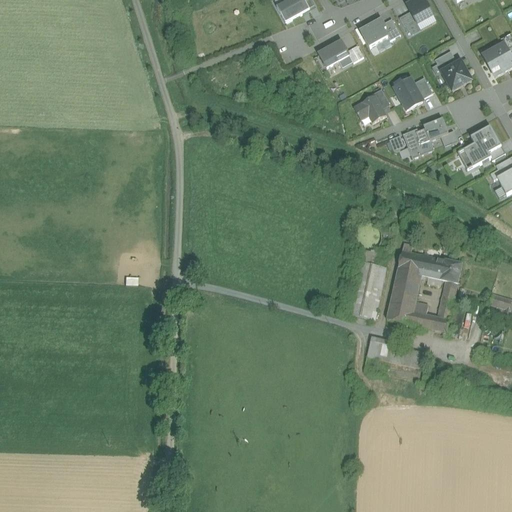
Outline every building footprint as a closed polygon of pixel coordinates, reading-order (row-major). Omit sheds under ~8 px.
[(303,0),(295,0),(277,10),(286,26),(310,13),(303,0)] [(303,0),(310,13),(317,10),(311,0),(303,0)] [(450,0),(455,8),(470,0),(450,0)] [(423,1),(404,12),(408,18),(415,31),(434,21),(423,1)] [(415,31),(408,18),(399,23),(409,39),(417,35),(415,31)] [(392,22),(384,27),(387,31),(384,33),(388,41),(390,44),(401,38),(392,22)] [(382,23),(361,35),(370,51),(388,41),(384,33),(387,31),(384,27),(382,23)] [(501,43),(504,47),(511,58),(511,57),(511,36),(501,43)] [(343,45),(320,57),(327,71),(350,59),(347,54),(343,45)] [(504,47),(484,59),(495,80),(511,70),(511,60),(511,58),(504,47)] [(358,49),(347,54),(350,59),(353,65),(364,60),(358,49)] [(442,76),(458,66),(451,54),(435,63),(438,67),(432,70),(437,79),(442,76)] [(442,76),(453,95),(472,84),(461,64),(458,66),(442,76)] [(424,81),(414,87),(423,103),(433,97),(424,81)] [(411,82),(395,91),(407,113),(423,105),(423,103),(414,87),(411,82)] [(381,92),(375,96),(383,112),(390,108),(381,92)] [(367,104),(353,110),(362,123),(369,119),(372,126),(387,118),(383,112),(375,96),(366,101),(367,104)] [(424,129),(426,132),(430,143),(441,139),(448,137),(443,122),(424,129)] [(502,149),(491,129),(471,140),(475,147),(458,156),(465,169),(471,166),(473,171),(492,161),(489,156),(502,149)] [(417,133),(403,138),(413,162),(434,154),(430,143),(426,132),(418,135),(417,133)] [(454,134),(448,137),(441,139),(445,150),(458,145),(454,134)] [(400,139),(389,143),(394,154),(397,156),(401,154),(400,152),(404,150),(400,139)] [(506,156),(502,149),(489,156),(492,161),(493,163),(506,156)] [(498,181),(497,181),(511,173),(511,159),(496,169),(498,173),(491,177),(494,183),(498,181)] [(511,173),(497,181),(498,181),(502,189),(507,197),(507,198),(511,195),(511,173)] [(499,201),(507,197),(502,189),(495,193),(499,201)] [(413,247),(404,245),(402,253),(411,255),(413,247)] [(368,254),(365,254),(363,254),(362,253),(360,252),(346,317),(375,323),(387,270),(377,268),(380,254),(374,253),(373,253),(372,254),(370,254),(368,254)] [(411,255),(402,253),(398,273),(422,278),(426,259),(411,255)] [(434,260),(426,259),(422,278),(430,280),(434,260)] [(462,267),(434,260),(430,280),(446,284),(458,286),(462,267)] [(422,278),(398,273),(387,322),(411,327),(414,315),(416,305),(422,278)] [(129,286),(140,287),(140,279),(129,279),(129,286)] [(446,284),(438,320),(450,322),(458,286),(446,284)] [(511,301),(493,296),(490,307),(511,312),(511,301)] [(429,308),(416,305),(414,315),(427,317),(429,308)] [(474,312),(456,308),(450,338),(468,342),(465,357),(477,359),(488,308),(476,305),(474,312)] [(427,317),(414,315),(411,327),(447,335),(450,322),(438,320),(427,317)] [(394,345),(372,340),(367,359),(390,364),(393,349),(394,345)] [(404,351),(393,349),(390,364),(401,367),(404,351)] [(428,356),(404,351),(401,367),(425,372),(428,356)]
